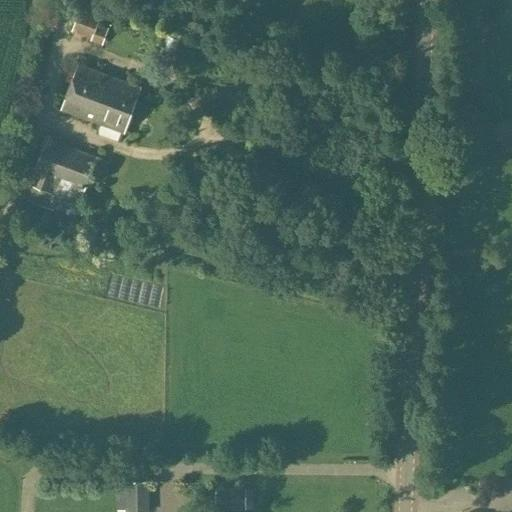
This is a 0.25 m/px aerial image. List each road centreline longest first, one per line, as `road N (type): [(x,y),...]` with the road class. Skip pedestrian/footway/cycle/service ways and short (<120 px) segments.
road 1 (tertiary): [(409,511),(428,0)]
road 2 (track): [(63,0),(0,207)]
